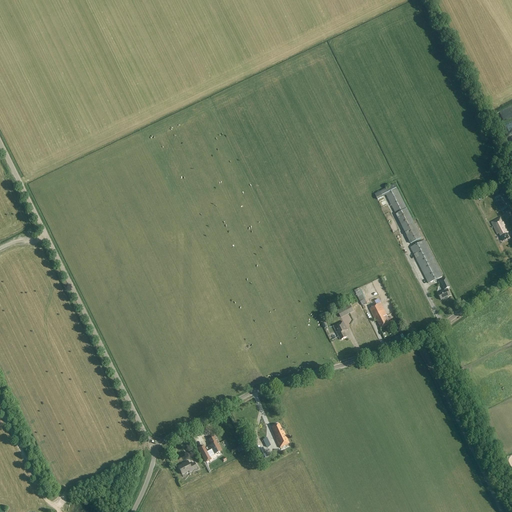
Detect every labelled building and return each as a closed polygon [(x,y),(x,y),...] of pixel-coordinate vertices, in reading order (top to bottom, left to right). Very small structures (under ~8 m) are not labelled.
[(397,190),(396,190),(394,185),(374,195),(377,201),(387,196),(411,244),(421,239),(397,190)] [(500,218),(492,223),(498,234),(499,233),(503,241),(509,238),(506,233),(508,233),(500,218)] [(425,241),(410,248),(428,283),(442,276),(425,241)] [(440,281),(444,290),(450,288),(446,279),(440,281)] [(365,285),(359,288),(362,294),(368,291),(365,285)] [(366,304),(360,291),(359,289),(354,291),(361,306),(366,304)] [(450,296),(447,290),(438,294),(441,300),(450,296)] [(390,324),(386,316),(387,316),(381,303),(370,309),(376,321),(377,320),(381,328),(390,324)] [(350,305),(337,311),(341,319),(354,312),(350,305)] [(346,337),(343,332),(347,330),(343,322),(333,326),(341,340),(346,337)] [(279,425),(272,428),(277,439),(276,439),(280,448),(289,444),(284,432),(283,432),(279,425)] [(203,446),(198,449),(206,463),(211,460),(209,457),(221,451),(214,437),(209,440),(211,445),(208,446),(210,450),(207,452),(203,446)] [(238,451),(239,452),(246,449),(244,444),(237,447),(237,449),(237,451),(238,451)] [(188,461),(184,463),(184,464),(178,467),(182,474),(189,471),(189,472),(197,468),(194,463),(190,465),(188,461)]
